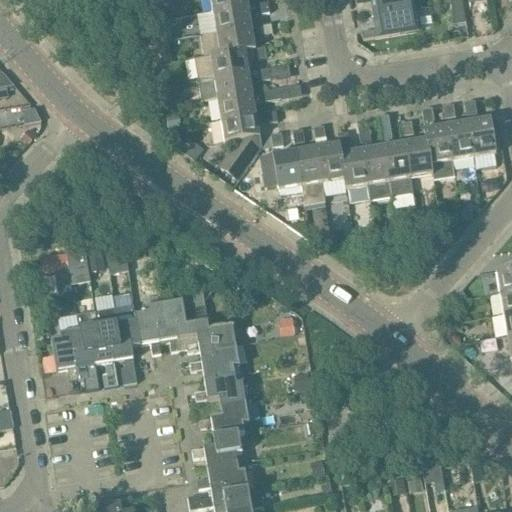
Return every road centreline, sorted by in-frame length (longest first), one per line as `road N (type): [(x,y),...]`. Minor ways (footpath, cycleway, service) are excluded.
road 1 (residential): [(398,342),(79,119)]
road 2 (residential): [(0,508),(44,500),(0,230)]
road 3 (residential): [(507,58),(360,75),(335,51),(326,0)]
road 4 (residential): [(398,342),(511,208)]
road 5 (residential): [(511,446),(398,342)]
road 6 (residential): [(0,210),(79,119)]
